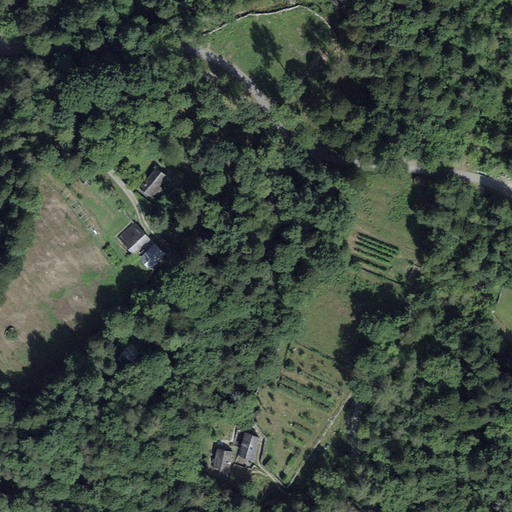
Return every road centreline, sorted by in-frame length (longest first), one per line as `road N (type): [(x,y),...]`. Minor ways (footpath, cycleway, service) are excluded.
road 1 (unclassified): [(0,39),(21,49),(196,51),(230,66),(276,123),(319,151),(511,191)]
road 2 (track): [(205,368),(183,354),(165,251),(133,197),(90,154)]
road 3 (track): [(90,154),(83,138),(89,122),(127,113),(224,118),(298,141)]
